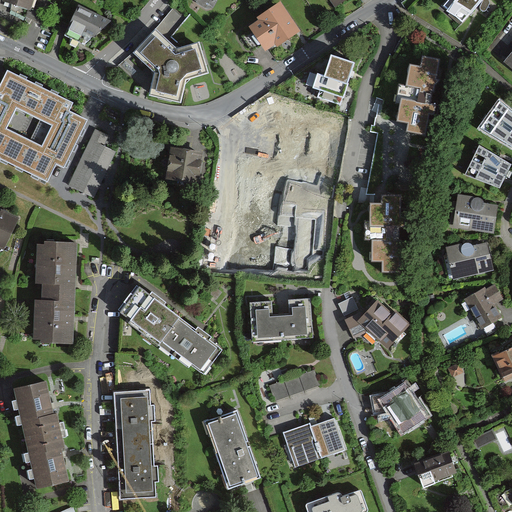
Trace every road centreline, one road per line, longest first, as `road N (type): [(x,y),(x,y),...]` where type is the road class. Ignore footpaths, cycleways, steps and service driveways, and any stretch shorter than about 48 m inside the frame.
road 1 (residential): [(389,0),(204,113),(131,102),(88,80)]
road 2 (residential): [(392,511),(340,362),(330,288)]
road 3 (residential): [(103,511),(95,407),(104,284)]
